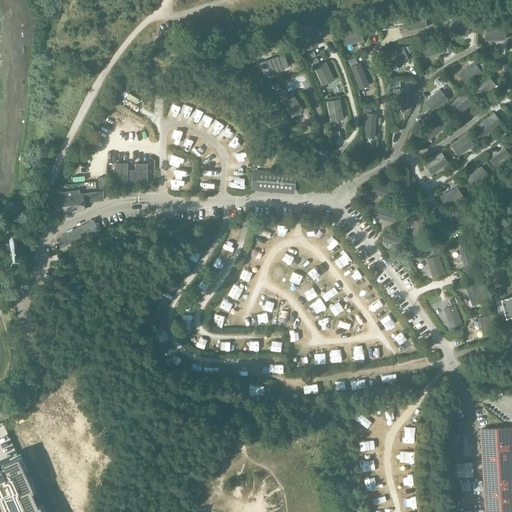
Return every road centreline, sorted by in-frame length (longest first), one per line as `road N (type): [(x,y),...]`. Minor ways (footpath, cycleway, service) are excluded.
road 1 (unclassified): [(0,415),(35,389),(38,363),(21,305),(45,237),(135,201)]
road 2 (track): [(169,0),(134,35),(67,143),(52,179),(45,237)]
